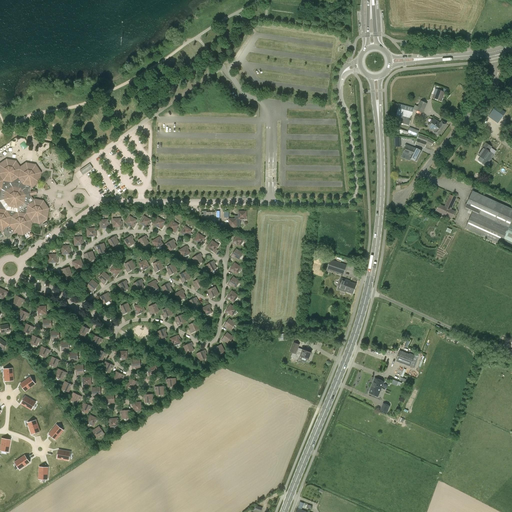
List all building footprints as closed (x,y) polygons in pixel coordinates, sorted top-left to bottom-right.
[(438,90),(436,95),(434,95),(432,98),(441,101),(445,92),(438,90)] [(416,110),(423,114),(427,103),(420,100),(416,110)] [(413,118),(411,117),(414,108),(399,104),(395,122),(409,125),(410,121),(412,121),(413,118)] [(495,122),(498,118),(501,120),(503,117),(506,112),(496,105),(491,112),(488,116),(493,120),(495,122)] [(440,123),(433,118),(427,127),(434,132),(434,133),(438,135),(446,124),(442,121),(440,123)] [(419,131),(409,127),(408,132),(397,128),(395,132),(399,133),(399,132),(409,136),(410,134),(417,136),(419,131)] [(429,139),(419,135),(415,144),(425,148),(426,143),(431,146),(434,142),(429,139)] [(478,155),(480,157),(478,160),(482,164),(490,152),(489,151),(491,147),(486,143),(482,148),(483,149),(478,155)] [(415,148),(406,145),(404,149),(403,153),(411,156),(410,158),(416,161),(421,151),(415,148)] [(0,229),(2,230),(3,232),(7,238),(12,234),(14,232),(22,233),(29,229),(29,228),(30,223),(30,221),(38,222),(45,217),(47,209),(42,202),(34,201),(30,195),(34,195),(33,193),(33,191),(30,192),(31,186),(37,181),(39,173),(34,166),(26,165),(19,169),(14,162),(6,161),(0,165),(0,229)] [(88,164),(82,169),(80,171),(83,175),(85,173),(93,168),(90,164),(90,163),(88,164)] [(511,209),(472,191),(465,207),(472,211),(465,228),(501,245),(502,243),(508,228),(511,220),(511,209)] [(439,204),(436,211),(452,218),(455,211),(451,210),(456,198),(450,195),(445,207),(439,204)] [(246,219),(246,211),(238,211),(238,216),(235,216),(235,219),(229,219),(229,227),(237,227),(237,226),(240,226),(240,224),(240,219),(246,219)] [(135,222),(136,220),(130,216),(126,223),(133,228),(136,223),(135,222)] [(149,222),(150,220),(144,216),(140,223),(147,228),(150,223),(149,222)] [(163,224),(164,221),(158,217),(154,224),(161,229),(164,224),(163,224)] [(113,227),(122,226),(122,223),(121,223),(120,219),(113,219),(113,227)] [(100,228),(109,228),(109,224),(108,224),(107,220),(100,220),(100,228)] [(176,229),(178,225),(172,221),(167,228),(175,232),(177,230),(176,229)] [(189,234),(192,231),(185,226),(181,233),(188,238),(190,235),(189,234)] [(87,236),(96,236),(96,233),(95,233),(95,228),(87,228),(87,236)] [(203,242),(205,238),(199,234),(194,241),(202,245),(204,243),(203,242)] [(240,246),(244,240),(238,235),(232,242),(235,244),(236,243),(240,246)] [(112,247),(119,243),(116,239),(118,238),(116,236),(108,240),(112,247)] [(128,247),(135,243),(132,239),(133,238),(132,236),(124,240),(128,247)] [(142,247),(149,243),(146,239),(147,238),(146,236),(138,240),(139,242),(142,247)] [(75,245),(83,245),(83,241),(82,242),(82,237),(74,237),(75,245)] [(156,248),(163,244),(160,240),(161,240),(160,237),(152,241),(156,248)] [(170,251),(176,247),(174,243),(175,242),(173,239),(165,244),(170,251)] [(212,241),(207,247),(215,253),(217,250),(216,249),(218,245),(212,241)] [(99,254),(106,251),(104,243),(95,246),(96,250),(98,249),(99,254)] [(62,254),(71,253),(71,250),(69,250),(69,246),(61,246),(62,254)] [(188,256),(191,254),(186,246),(179,251),(183,257),(187,255),(188,256)] [(238,260),(243,254),(236,249),(231,256),(234,258),(234,257),(238,260)] [(88,261),(95,259),(92,251),(84,254),(85,258),(86,257),(88,261)] [(196,265),(203,261),(200,257),(202,256),(200,253),(192,258),(196,265)] [(49,262),(58,262),(58,259),(56,259),(56,254),(49,254),(49,262)] [(76,269),(83,267),(80,259),(72,262),(73,265),(74,265),(76,269)] [(327,269),(343,275),(347,265),(330,259),(327,269)] [(141,271),(149,267),(145,260),(139,263),(141,268),(140,268),(141,271)] [(127,272),(135,268),(131,261),(125,264),(127,268),(126,269),(127,272)] [(155,272),(163,268),(160,261),(153,264),(155,268),(154,269),(155,272)] [(210,272),(216,268),(214,264),(215,264),(213,261),(206,265),(210,272)] [(237,274),(241,268),(235,263),(229,270),(232,272),(233,271),(237,274)] [(169,275),(177,271),(173,264),(167,267),(169,272),(168,272),(169,275)] [(115,277),(121,270),(115,265),(110,270),(114,273),(113,274),(115,277)] [(64,277),(71,275),(69,267),(60,270),(61,273),(63,273),(64,277)] [(182,283),(190,278),(187,271),(180,275),(182,279),(181,280),(182,283)] [(104,284),(110,277),(103,272),(99,278),(102,281),(101,282),(104,284)] [(235,288),(240,282),(233,277),(228,284),(231,286),(231,285),(235,288)] [(337,289),(346,292),(346,291),(353,294),(356,284),(349,282),(350,281),(341,278),(337,289)] [(137,291),(144,287),(142,283),(143,282),(141,279),(133,284),(137,291)] [(196,290),(204,286),(200,279),(193,282),(195,286),(194,287),(196,290)] [(92,292),(98,285),(92,280),(87,285),(90,288),(89,289),(92,292)] [(151,292),(158,288),(156,284),(157,283),(155,280),(147,285),(151,292)] [(122,292),(128,288),(126,284),(127,283),(126,281),(118,285),(122,292)] [(165,294),(172,290),(170,286),(171,286),(169,283),(161,287),(165,294)] [(210,298),(218,294),(215,287),(208,290),(210,294),(209,295),(210,298)] [(178,301),(185,298),(183,293),(184,293),(182,290),(175,294),(178,301)] [(234,302),(238,296),(232,291),(227,298),(229,300),(230,299),(234,302)] [(104,304),(110,300),(108,296),(109,295),(108,293),(100,297),(104,304)] [(23,303),(24,300),(16,296),(13,303),(20,306),(22,302),(23,303)] [(192,309),(198,305),(196,301),(197,300),(196,297),(188,302),(192,309)] [(122,314),(131,311),(127,303),(120,306),(122,311),(121,311),(122,314)] [(136,314),(145,311),(141,303),(134,307),(136,311),(135,311),(136,314)] [(151,315),(159,311),(155,304),(149,307),(150,311),(149,312),(151,315)] [(205,316),(212,312),(210,308),(211,308),(209,305),(201,309),(205,316)] [(232,316),(237,310),(230,305),(225,312),(228,314),(229,313),(232,316)] [(42,314),(46,314),(46,306),(38,307),(38,316),(42,315),(42,314)] [(164,318),(172,314),(169,307),(162,310),(164,314),(163,315),(164,318)] [(27,317),(29,314),(21,310),(17,317),(24,320),(26,316),(27,317)] [(178,325),(186,322),(183,314),(176,317),(177,322),(176,322),(178,325)] [(47,327),(52,327),(51,319),(43,320),(44,329),(47,329),(47,327)] [(231,330),(235,324),(229,319),(224,326),(226,328),(227,327),(231,330)] [(191,333),(199,329),(196,322),(189,325),(191,329),(190,330),(191,333)] [(32,330),(34,327),(26,323),(22,331),(29,334),(31,330),(32,330)] [(3,332),(9,331),(8,325),(0,326),(0,328),(1,334),(4,334),(3,332)] [(88,332),(89,329),(81,325),(78,333),(85,336),(87,332),(88,332)] [(160,339),(167,336),(165,332),(166,331),(165,328),(156,332),(160,339)] [(55,339),(59,339),(59,331),(51,332),(52,341),(55,340),(55,339)] [(229,344),(233,337),(227,333),(222,340),(224,342),(225,341),(229,344)] [(101,342),(103,339),(95,335),(91,343),(98,346),(100,342),(101,342)] [(173,346),(180,343),(178,339),(179,338),(178,335),(170,339),(173,346)] [(40,342),(41,339),(33,336),(30,343),(37,346),(38,342),(40,342)] [(65,349),(69,349),(69,341),(61,342),(61,351),(65,350),(65,349)] [(299,356),(300,357),(308,360),(311,353),(303,350),(302,351),(298,349),(299,344),(294,342),(290,352),(292,353),(291,357),(298,360),(299,356)] [(186,354),(193,351),(191,346),(193,346),(191,343),(183,346),(186,354)] [(218,355),(225,352),(221,345),(213,349),(215,352),(216,351),(218,355)] [(48,353),(50,350),(42,347),(38,354),(45,357),(47,353),(48,353)] [(106,356),(107,353),(99,350),(95,357),(102,360),(104,356),(106,356)] [(200,361),(207,358),(205,354),(206,353),(205,350),(196,354),(200,361)] [(127,359),(127,351),(119,351),(119,360),(122,360),(122,359),(127,359)] [(399,351),(396,361),(410,367),(414,357),(399,351)] [(73,360),(78,360),(77,352),(69,353),(70,362),(73,362),(73,360)] [(58,363),(60,360),(52,357),(48,364),(55,367),(57,363),(58,363)] [(136,368),(141,368),(140,360),(132,361),(133,369),(136,369),(136,368)] [(112,369),(114,366),(106,362),(102,369),(109,372),(111,368),(112,369)] [(79,373),(84,373),(83,365),(75,366),(76,375),(79,375),(79,373)] [(152,374),(157,374),(156,366),(148,367),(149,376),(152,376),(152,374)] [(9,369),(3,369),(4,381),(13,381),(12,369),(9,369)] [(65,376),(67,373),(58,369),(55,376),(62,379),(64,375),(65,376)] [(123,378),(124,376),(116,372),(113,379),(120,382),(122,378),(123,378)] [(30,377),(20,384),(25,391),(35,384),(34,382),(30,377)] [(87,385),(91,385),(91,377),(83,378),(83,387),(87,386),(87,385)] [(403,378),(400,377),(399,379),(394,377),(393,380),(398,381),(397,385),(399,385),(400,381),(402,382),(403,378)] [(137,385),(138,382),(130,378),(127,386),(134,389),(136,385),(137,385)] [(168,387),(176,386),(175,378),(166,379),(167,382),(168,382),(168,387)] [(375,378),(369,393),(378,397),(384,382),(375,378)] [(68,392),(72,385),(65,382),(62,389),(68,392)] [(157,395),(164,394),(164,386),(155,387),(155,390),(156,390),(157,395)] [(96,396),(101,395),(100,388),(92,388),(93,397),(96,397),(96,396)] [(80,400),(81,397),(73,393),(70,400),(77,403),(79,399),(80,400)] [(145,403),(153,402),(152,394),(143,395),(144,398),(145,398),(145,403)] [(110,403),(115,403),(114,395),(106,396),(107,405),(110,404),(110,403)] [(25,396),(21,404),(31,410),(32,409),(35,402),(25,396)] [(134,411),(141,410),(141,402),(132,403),(132,406),(133,406),(134,411)] [(90,409),(92,406),(84,403),(80,410),(87,413),(89,409),(90,409)] [(379,411),(386,414),(390,406),(383,403),(379,411)] [(122,419),(130,418),(129,410),(120,411),(120,414),(122,414),(122,419)] [(97,422),(98,419),(90,415),(87,423),(94,426),(96,422),(97,422)] [(111,427),(118,426),(117,418),(108,419),(109,422),(110,422),(111,427)] [(33,421),(28,423),(32,434),(40,432),(36,420),(33,421)] [(56,425),(49,434),(55,440),(63,430),(62,430),(56,425)] [(101,436),(104,434),(99,427),(93,431),(97,437),(101,435),(101,436)] [(1,439),(0,447),(0,450),(1,451),(8,452),(10,440),(1,439)] [(58,450),(57,458),(69,460),(69,459),(70,452),(58,450)] [(24,455),(15,462),(15,463),(19,469),(29,462),(24,455)] [(39,467),(39,479),(40,479),(47,480),(48,468),(39,467)]
